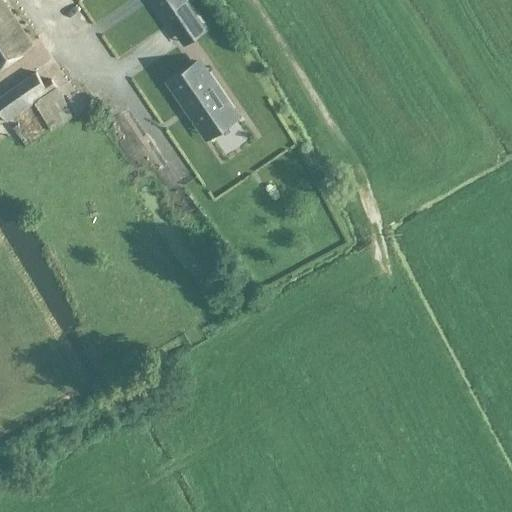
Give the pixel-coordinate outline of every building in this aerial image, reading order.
[(0,0),(0,67),(32,45),(0,0)] [(154,0),(164,13),(182,0),(154,0)] [(184,43),(204,29),(184,0),(182,0),(164,13),(184,43)] [(191,114),(203,131),(233,111),(199,61),(169,82),(186,106),(187,106),(192,114),(191,114)] [(44,86),(36,74),(0,97),(0,115),(5,123),(57,88),(52,80),(44,86)]
